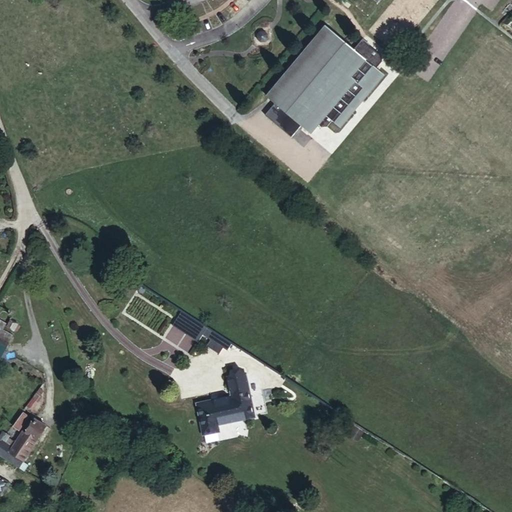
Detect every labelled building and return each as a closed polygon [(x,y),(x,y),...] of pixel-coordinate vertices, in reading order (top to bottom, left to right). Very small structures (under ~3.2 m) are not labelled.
[(269,103),(312,137),(319,128),(323,131),(330,130),(335,124),(341,129),(383,76),(377,71),(383,64),(382,57),(362,41),(353,53),(327,31),(269,103)] [(0,348),(4,351),(12,336),(3,331),(6,324),(0,320),(0,348)] [(203,336),(211,341),(208,346),(223,354),(230,342),(207,329),(203,336)] [(253,417),(244,376),(228,380),(232,399),(198,406),(204,434),(218,431),(217,425),(253,417)] [(42,393),(39,391),(25,410),(31,414),(42,398),(39,396),(42,393)] [(24,415),(14,429),(20,432),(30,419),(24,415)] [(19,469),(24,463),(47,429),(36,422),(27,435),(24,433),(16,445),(12,451),(5,461),(19,469)] [(0,457),(5,461),(12,451),(2,444),(6,438),(7,436),(3,433),(0,438),(0,457)] [(12,451),(16,445),(11,441),(6,438),(2,444),(12,451)] [(19,469),(25,473),(28,465),(24,463),(19,469)] [(0,478),(0,496),(1,496),(9,484),(0,478)]
